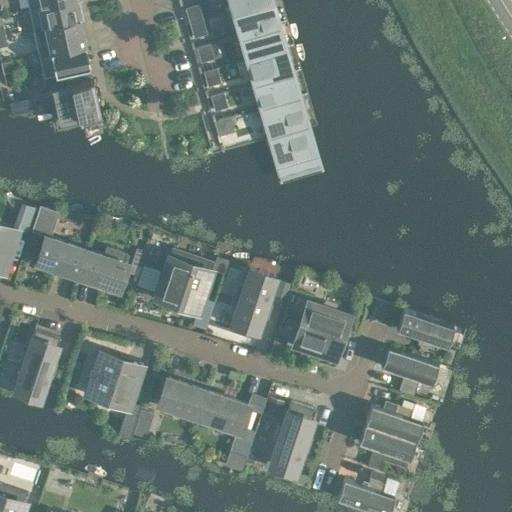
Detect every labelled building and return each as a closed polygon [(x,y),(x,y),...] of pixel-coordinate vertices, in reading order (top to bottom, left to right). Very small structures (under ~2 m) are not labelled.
[(75,0),(61,0),(28,7),(33,27),(80,17),(75,0)] [(230,0),(233,9),(263,0),(230,0)] [(272,0),(263,0),(233,9),(240,33),(279,22),(272,0)] [(198,3),(185,6),(189,21),(203,18),(198,3)] [(80,17),(33,27),(38,53),(85,43),(80,17)] [(194,36),(207,33),(203,18),(189,21),(194,36)] [(279,22),(240,33),(247,57),(286,46),(279,22)] [(196,46),(201,61),(214,57),(210,42),(196,46)] [(57,73),(90,66),(85,43),(38,53),(43,76),(45,76),(57,73)] [(286,46),(247,57),(254,82),(293,70),(286,46)] [(1,61),(3,72),(13,70),(11,59),(1,61)] [(203,70),(208,85),(221,81),(217,66),(203,70)] [(293,70),(254,82),(261,106),(300,94),(293,70)] [(57,73),(45,76),(56,123),(80,117),(72,82),(60,85),(57,73)] [(101,113),(93,78),(72,82),(80,117),(101,113)] [(210,94),(214,109),(228,105),(224,90),(210,94)] [(278,167),(317,156),(300,94),(261,106),(278,167)] [(24,110),(21,99),(12,101),(14,112),(24,110)] [(217,118),(221,134),(235,130),(230,115),(217,118)] [(21,201),(12,226),(17,227),(28,231),(36,206),(21,201)] [(39,206),(31,229),(46,234),(54,211),(39,206)] [(0,270),(3,271),(17,227),(12,226),(0,221),(0,270)] [(46,234),(37,260),(77,273),(86,248),(46,234)] [(126,261),(124,260),(127,251),(106,244),(103,253),(86,248),(77,273),(118,287),(126,261)] [(136,246),(131,263),(140,266),(145,249),(136,246)] [(172,246),(156,294),(175,300),(173,304),(196,312),(214,260),(172,246)] [(217,255),(213,266),(223,270),(227,258),(217,255)] [(275,276),(249,268),(242,291),(237,289),(233,304),(237,305),(229,328),(254,337),(262,314),(267,315),(271,301),(267,299),(275,276)] [(286,297),(291,281),(280,277),(274,293),(286,297)] [(338,355),(345,333),(342,331),(348,312),(308,299),(294,341),(338,355)] [(403,307),(396,327),(420,335),(417,342),(432,347),(435,340),(447,344),(454,324),(403,307)] [(60,336),(35,327),(27,350),(23,349),(18,363),(22,365),(15,388),(40,396),(48,373),(52,374),(57,360),(52,359),(60,336)] [(275,335),(271,348),(283,352),(287,339),(275,335)] [(387,344),(381,364),(404,372),(402,379),(417,384),(419,377),(431,381),(438,361),(387,344)] [(100,349),(86,389),(128,403),(121,423),(133,427),(141,403),(129,399),(143,359),(120,352),(119,355),(100,349)] [(66,368),(56,366),(52,380),(61,383),(66,368)] [(167,376),(159,402),(199,415),(207,389),(167,376)] [(239,428),(247,402),(207,389),(199,415),(239,428)] [(269,395),(263,412),(278,417),(284,400),(269,395)] [(316,407),(291,399),(282,424),(278,422),(273,437),(278,438),(270,462),(295,470),(303,447),(307,448),(312,434),(307,432),(316,407)] [(371,402),(365,421),(365,422),(415,438),(415,437),(416,438),(422,419),(410,415),(412,407),(397,402),(395,410),(371,402)] [(137,419),(133,432),(146,436),(150,423),(137,419)] [(397,453),(409,457),(415,438),(365,422),(365,421),(364,421),(358,440),(382,448),(397,453)] [(252,447),(236,442),(229,462),(245,467),(252,447)] [(372,448),(367,463),(379,467),(384,452),(372,448)] [(343,476),(337,496),(385,511),(387,511),(394,493),(382,489),(384,481),(381,480),(384,474),(371,470),(367,484),(343,476)] [(0,511),(20,511),(23,505),(28,491),(0,481),(0,511)] [(35,509),(40,495),(28,491),(23,505),(35,509)]
